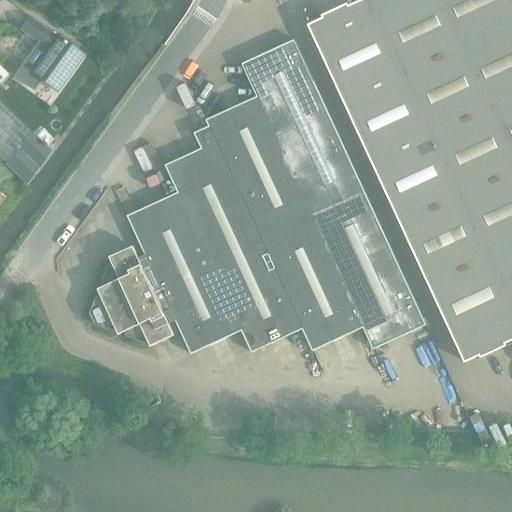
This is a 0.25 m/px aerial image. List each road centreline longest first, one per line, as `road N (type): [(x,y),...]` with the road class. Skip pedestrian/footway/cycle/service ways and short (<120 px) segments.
road 1 (unknown): [(297,0),(458,363),(473,378),(511,389)]
road 2 (unclassified): [(34,251),(212,0)]
